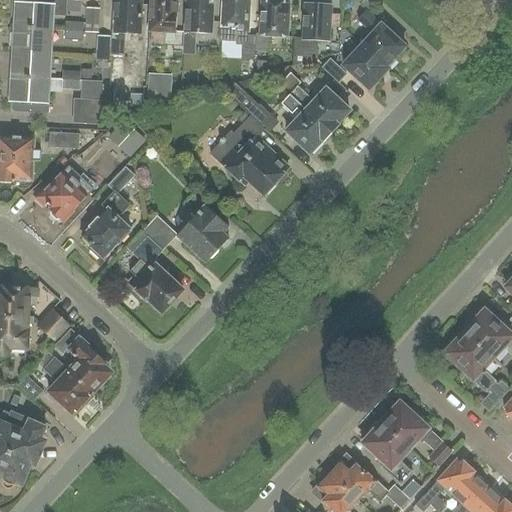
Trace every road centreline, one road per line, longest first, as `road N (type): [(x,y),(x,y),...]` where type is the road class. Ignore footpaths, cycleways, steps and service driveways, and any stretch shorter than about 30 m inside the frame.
road 1 (residential): [(163,371),(503,0)]
road 2 (residential): [(163,371),(0,226)]
road 3 (residential): [(251,511),(398,359)]
road 4 (residential): [(398,359),(511,238)]
road 5 (residential): [(511,461),(398,359)]
road 6 (residential): [(203,511),(112,428)]
